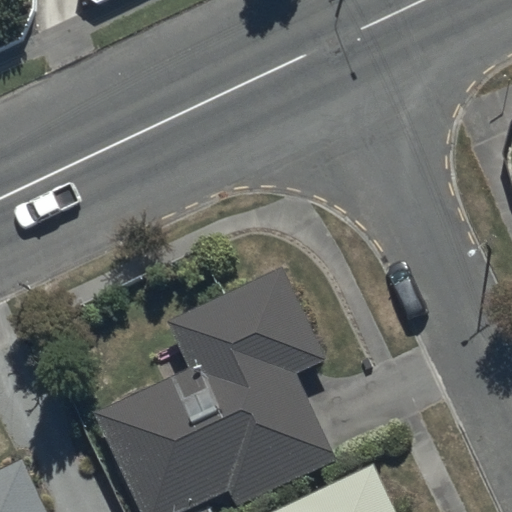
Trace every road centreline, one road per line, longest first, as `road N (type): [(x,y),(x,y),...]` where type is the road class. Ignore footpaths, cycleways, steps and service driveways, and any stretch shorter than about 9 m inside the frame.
road 1 (residential): [(511,420),(334,43)]
road 2 (tertiary): [(0,200),(334,43)]
